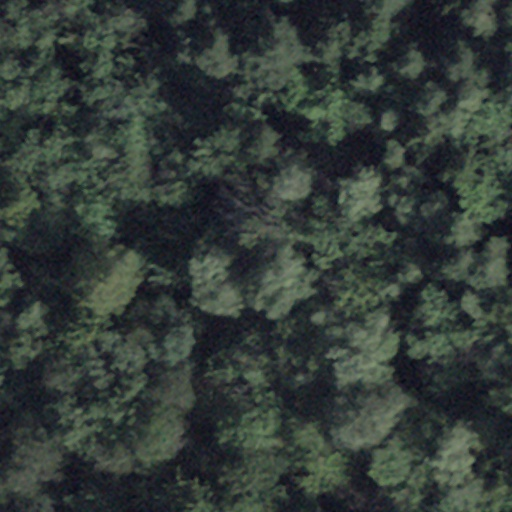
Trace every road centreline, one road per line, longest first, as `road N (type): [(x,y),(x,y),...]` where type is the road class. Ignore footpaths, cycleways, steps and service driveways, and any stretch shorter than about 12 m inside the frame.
road 1 (track): [(350,503),(386,500),(378,427),(340,344),(325,206),(328,146),(357,166),(511,387)]
road 2 (track): [(34,0),(125,193),(246,322),(350,503)]
